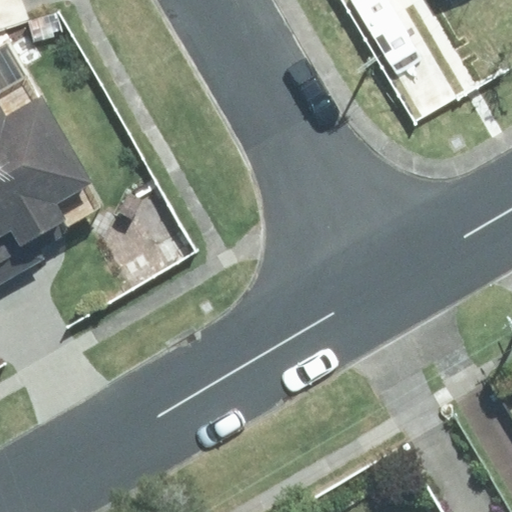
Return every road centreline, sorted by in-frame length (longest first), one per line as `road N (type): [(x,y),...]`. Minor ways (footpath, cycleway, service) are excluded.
road 1 (residential): [(380,288),(2,511)]
road 2 (residential): [(380,288),(209,0)]
road 3 (residential): [(511,212),(380,288)]
